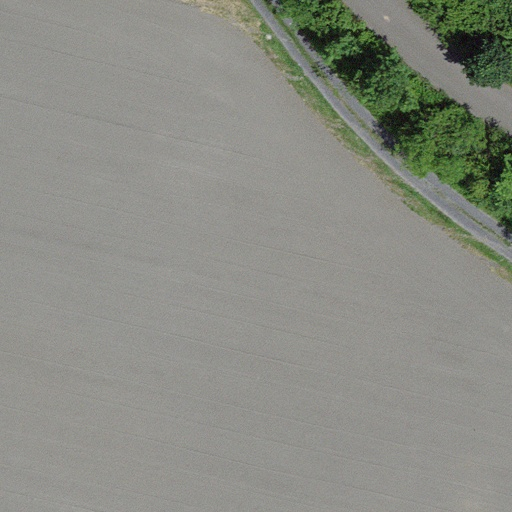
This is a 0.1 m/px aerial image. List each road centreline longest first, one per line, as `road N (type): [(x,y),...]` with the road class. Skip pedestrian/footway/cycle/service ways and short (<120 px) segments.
road 1 (track): [(284,0),(423,176),(511,237)]
road 2 (unclassified): [(511,102),(432,46),(393,0)]
